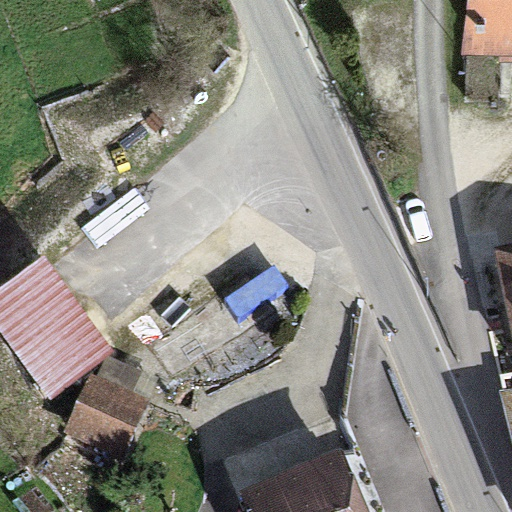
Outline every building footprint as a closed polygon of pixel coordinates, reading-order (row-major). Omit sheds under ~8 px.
[(511,0),(472,0),(468,46),(511,49),(511,0)] [(511,273),(495,277),(511,359),(511,273)] [(0,312),(0,352),(45,416),(103,374),(39,285),(0,312)] [(157,402),(103,374),(63,453),(116,480),(157,402)] [(511,397),(497,401),(511,471),(511,397)] [(267,511),(334,511),(327,491),(267,511)]
